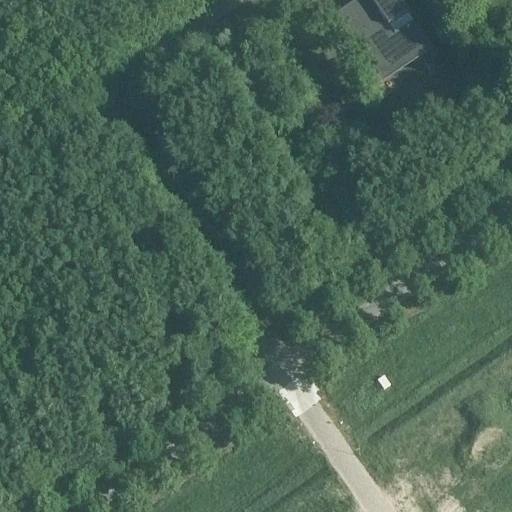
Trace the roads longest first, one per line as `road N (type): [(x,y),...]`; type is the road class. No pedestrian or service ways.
road 1 (residential): [(283,373),(119,131),(112,108),(133,77),(239,0)]
road 2 (tertiary): [(283,373),(511,210)]
road 3 (tertiary): [(93,511),(283,373)]
road 4 (residential): [(283,373),(385,511)]
